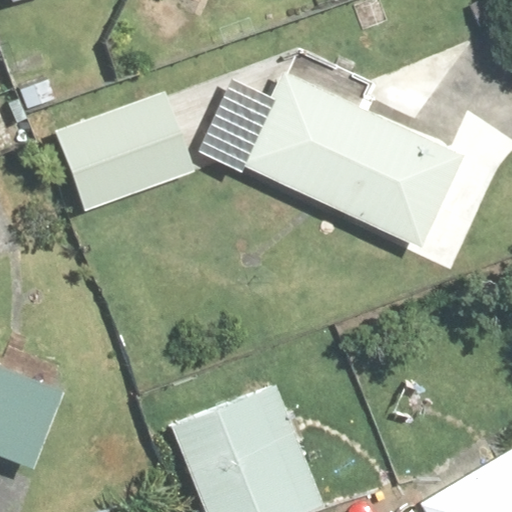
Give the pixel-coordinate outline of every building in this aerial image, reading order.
[(267,67),(223,162),(404,244),(447,149),(267,67)] [(44,155),(70,214),(161,174),(135,115),(44,155)] [(0,457),(14,464),(45,390),(0,371),(0,457)] [(261,381),(152,425),(186,511),(279,511),(309,500),(261,381)] [(511,511),(511,431),(402,498),(410,511),(511,511)]
